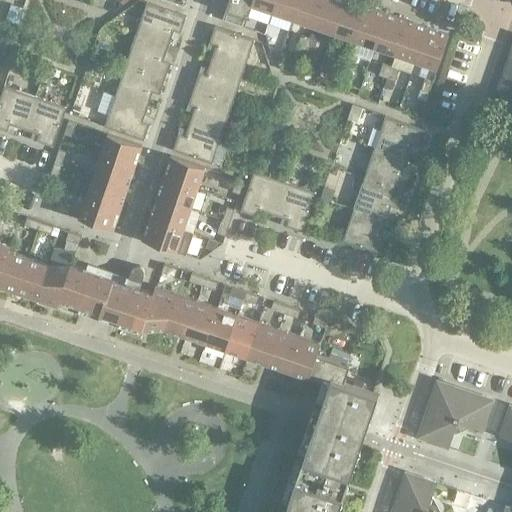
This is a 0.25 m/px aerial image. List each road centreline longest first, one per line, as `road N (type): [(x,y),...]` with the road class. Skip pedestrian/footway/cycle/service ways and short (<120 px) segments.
road 1 (residential): [(501,9),(399,305),(426,339)]
road 2 (residential): [(426,339),(375,511)]
